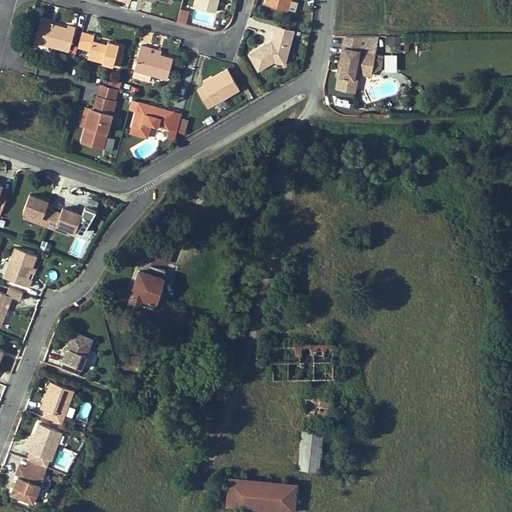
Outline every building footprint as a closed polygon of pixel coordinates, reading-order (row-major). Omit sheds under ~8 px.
[(218,0),(197,0),(195,6),(216,11),(218,0)] [(289,11),(292,0),(267,0),(266,4),(289,11)] [(186,23),(188,10),(180,8),(177,21),(186,23)] [(69,51),(76,27),(68,25),(67,28),(42,21),(37,42),(69,51)] [(295,29),(277,24),(275,31),(293,37),(295,29)] [(269,46),(266,48),(264,45),(251,55),(261,71),(276,60),(285,63),(293,37),(275,31),(272,40),(268,43),(269,46)] [(82,33),(78,49),(90,52),(88,58),(119,67),(125,46),(108,41),(107,45),(93,41),(94,36),(82,33)] [(352,89),(354,73),(369,72),(383,65),(384,53),(376,53),(379,34),(345,34),(340,60),(343,61),(341,73),(339,86),(352,89)] [(148,74),(167,78),(173,58),(160,54),(149,51),(150,47),(141,45),(134,70),(148,74)] [(227,68),(212,78),(214,81),(205,86),(198,90),(208,108),(240,89),(227,68)] [(146,82),(148,74),(134,70),(132,78),(146,82)] [(204,83),(205,86),(214,81),(212,78),(204,83)] [(120,88),(101,83),(97,96),(116,101),(120,88)] [(327,104),(336,105),(336,94),(327,94),(327,104)] [(94,108),(91,108),(86,125),(82,142),(103,147),(116,101),(97,96),(94,108)] [(173,145),(182,114),(139,103),(131,133),(148,137),(152,124),(169,128),(167,138),(173,145)] [(82,124),(86,125),(91,108),(87,107),(82,124)] [(107,136),(105,148),(112,149),(115,138),(107,136)] [(0,214),(0,215),(12,186),(0,181),(0,214)] [(48,225),(54,209),(47,206),(50,201),(30,193),(23,211),(28,213),(26,216),(48,225)] [(61,211),(54,209),(48,225),(70,233),(71,229),(76,231),(83,214),(63,206),(61,211)] [(166,232),(158,260),(168,263),(169,263),(175,245),(172,244),(175,235),(166,232)] [(78,258),(86,241),(78,237),(70,255),(78,258)] [(42,239),(40,247),(49,250),(51,242),(42,239)] [(31,272),(33,267),(37,256),(16,248),(5,278),(30,287),(32,279),(29,278),(31,272)] [(140,270),(130,303),(141,306),(141,305),(154,309),(166,270),(150,265),(148,273),(140,270)] [(13,297),(0,291),(0,325),(1,326),(13,297)] [(141,327),(138,337),(147,339),(149,330),(141,327)] [(61,370),(79,376),(93,340),(74,332),(69,346),(70,349),(67,351),(63,361),(64,362),(61,370)] [(141,360),(147,339),(138,337),(132,358),(141,360)] [(274,362),(274,379),(334,378),(334,344),(268,345),(268,362),(274,362)] [(131,364),(119,363),(119,374),(138,375),(141,360),(132,358),(131,364)] [(74,391),(51,382),(41,408),(46,410),(43,417),(62,424),(74,391)] [(327,397),(307,398),(304,420),(326,423),(327,416),(333,405),(334,391),(327,391),(327,397)] [(39,424),(34,437),(29,452),(31,453),(28,460),(47,467),(49,459),(51,460),(62,432),(39,424)] [(304,430),(299,468),(319,470),(324,432),(304,430)] [(31,436),(26,451),(29,452),(34,437),(31,436)] [(33,503),(43,477),(31,473),(32,470),(19,465),(16,474),(19,475),(18,477),(16,483),(14,487),(11,495),(33,503)] [(294,511),(298,484),(230,477),(227,504),(294,511)]
